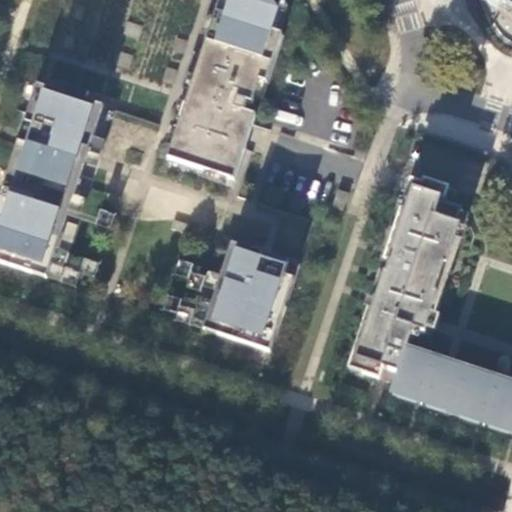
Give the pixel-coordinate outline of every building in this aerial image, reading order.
[(274,32),(284,1),(284,0),(221,0),(204,54),(194,51),(183,85),(192,88),(169,159),(235,181),(257,115),(245,111),(248,102),(253,104),(255,99),(261,81),(267,84),(284,35),(281,34),(274,32)] [(511,0),(492,0),(511,13),(511,0)] [(287,4),(284,1),(274,32),(281,34),(290,9),(287,4)] [(262,101),(267,84),(261,81),(255,99),(262,101)] [(49,275),(104,108),(38,86),(0,200),(0,264),(33,275),(35,270),(49,275)] [(406,199),(385,263),(392,266),(388,277),(381,275),(352,360),(353,360),(383,370),(390,373),(387,383),(406,390),(403,397),(442,410),(445,402),(468,411),(465,418),(504,431),(507,423),(511,424),(511,383),(508,382),(506,388),(401,355),(403,348),(409,330),(422,334),(428,315),(432,316),(464,219),(452,191),(421,181),(415,201),(406,199)] [(348,194),(335,190),(329,208),(341,213),(348,194)] [(299,267),(233,245),(204,332),(270,354),(299,267)] [(35,270),(33,275),(47,280),(49,275),(35,270)] [(403,348),(401,355),(506,388),(508,382),(403,348)] [(353,360),(350,368),(381,378),(383,370),(353,360)]
